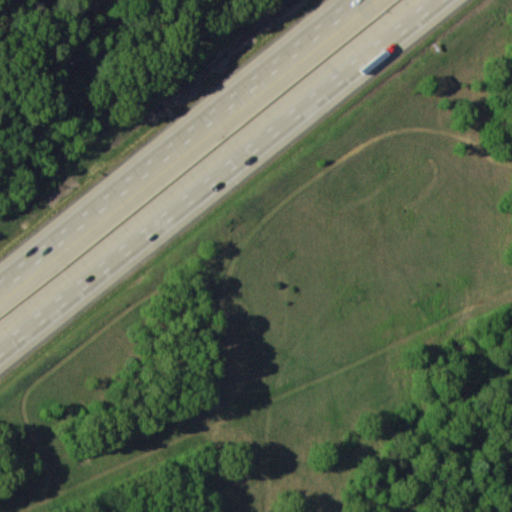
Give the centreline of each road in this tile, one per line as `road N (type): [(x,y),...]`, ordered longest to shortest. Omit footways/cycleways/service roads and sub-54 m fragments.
road 1 (motorway): [(0,350),(437,0)]
road 2 (motorway): [(356,0),(0,284)]
